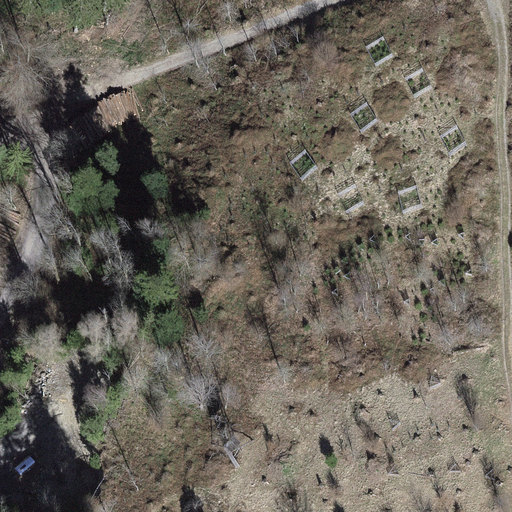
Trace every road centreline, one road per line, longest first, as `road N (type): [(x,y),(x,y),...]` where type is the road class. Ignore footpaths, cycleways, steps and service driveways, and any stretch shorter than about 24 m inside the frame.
road 1 (track): [(494,0),(511,349)]
road 2 (track): [(27,132),(79,103),(335,0)]
road 3 (track): [(0,297),(47,213),(42,160),(27,132),(0,127)]
